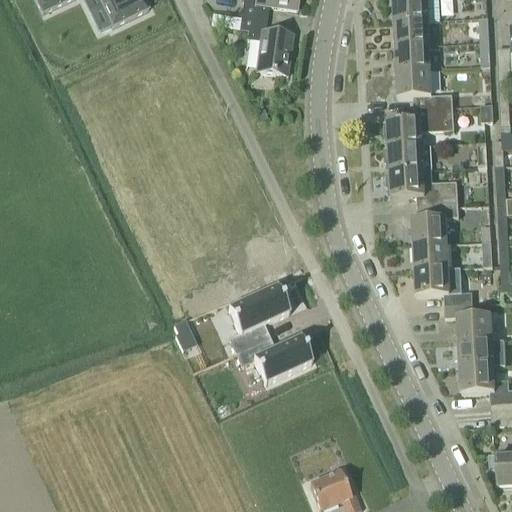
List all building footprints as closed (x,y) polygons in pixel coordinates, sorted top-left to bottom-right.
[(74,0),(32,0),(41,17),(75,1),(74,0)] [(96,0),(112,31),(148,14),(141,0),(96,0)] [(242,0),(240,21),(265,25),(267,11),(295,15),(297,0),(242,0)] [(393,29),(427,27),(425,2),(454,0),(416,0),(416,2),(391,3),(393,29)] [(265,25),(240,21),(238,34),(247,35),(246,44),(259,46),(254,76),(285,81),(291,41),(263,37),(265,25)] [(479,49),(488,49),(487,23),(478,24),(479,49)] [(427,27),(393,29),(394,54),(428,52),(427,27)] [(488,49),(479,49),(480,73),(490,73),(488,49)] [(395,78),(429,76),(428,52),(394,54),(395,78)] [(498,77),(507,77),(510,77),(509,52),(496,53),(498,77)] [(429,76),(395,78),(397,103),(412,102),(413,114),(452,112),(451,100),(431,101),(429,76)] [(498,103),(508,102),(507,77),(498,77),(497,77),(498,103)] [(508,102),(498,103),(500,137),(509,137),(508,102)] [(479,110),(479,126),(491,125),(491,110),(479,110)] [(452,112),(413,114),(413,125),(386,127),(388,152),(421,151),(420,138),(453,136),(452,112)] [(183,132),(146,148),(151,160),(158,157),(169,182),(217,160),(206,135),(187,143),(183,132)] [(501,155),(511,153),(511,136),(509,137),(500,137),(500,145),(501,155)] [(502,170),(501,155),(500,145),(492,145),(493,171),(502,170)] [(388,154),(383,155),(384,169),(388,169),(389,178),(422,176),(432,176),(431,150),(421,151),(388,152),(388,154)] [(217,160),(169,182),(180,206),(172,210),(177,222),(214,206),(209,195),(229,186),(217,160)] [(495,196),(503,196),(502,170),(493,171),(495,196)] [(389,178),(382,178),(383,192),(390,191),(390,203),(415,202),(416,214),(456,212),(455,186),(423,188),(422,176),(389,178)] [(496,221),(504,221),(503,196),(495,196),(496,221)] [(456,212),(416,214),(417,225),(411,225),(413,251),(446,249),(444,223),(457,222),(456,212)] [(497,246),(506,245),(504,221),(496,221),(497,246)] [(481,247),(489,247),(488,232),(481,232),(481,247)] [(506,245),(497,246),(499,271),(507,270),(506,245)] [(489,247),(481,247),(483,271),(491,271),(489,247)] [(446,249),(413,251),(414,275),(447,273),(446,249)] [(507,270),(499,271),(500,298),(508,297),(507,270)] [(447,273),(414,275),(415,301),(442,299),(443,310),(471,309),(470,297),(448,298),(447,273)] [(277,293),(228,316),(239,341),(230,345),(236,360),(269,345),(263,332),(289,320),(277,293)] [(457,348),(490,346),(489,320),(472,321),(471,309),(443,310),(443,323),(456,322),(457,348)] [(177,340),(188,335),(184,326),(173,331),(177,340)] [(269,345),(236,360),(242,373),(254,367),(265,391),(312,369),(301,344),(274,356),(269,345)] [(465,347),(457,348),(458,372),(491,371),(503,370),(502,345),(490,346),(465,347)] [(511,394),(508,395),(507,385),(492,385),(491,371),(458,372),(460,398),(489,396),(489,409),(511,407),(511,394)] [(511,407),(489,409),(490,420),(511,418),(511,407)] [(511,418),(490,420),(491,432),(511,430),(511,418)] [(511,490),(511,457),(488,459),(488,475),(496,474),(497,491),(511,490)] [(344,511),(359,511),(353,496),(349,497),(340,476),(309,489),(318,511),(326,511),(342,505),(344,511)]
